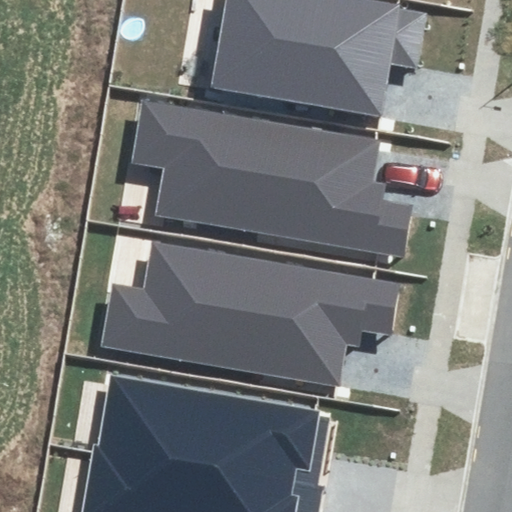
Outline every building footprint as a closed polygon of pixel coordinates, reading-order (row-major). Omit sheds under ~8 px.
[(363,0),(233,0),(217,85),(383,116),(393,62),(422,67),(432,13),(363,0)] [(145,108),(136,160),(162,165),(154,213),(396,254),(406,198),(365,191),(372,146),(145,108)] [(136,294),(110,290),(101,342),(329,380),(337,335),(377,341),(387,286),(144,245),(136,294)] [(108,371),(95,447),(324,486),(337,411),(108,371)] [(319,511),(324,486),(95,447),(83,511),(319,511)]
